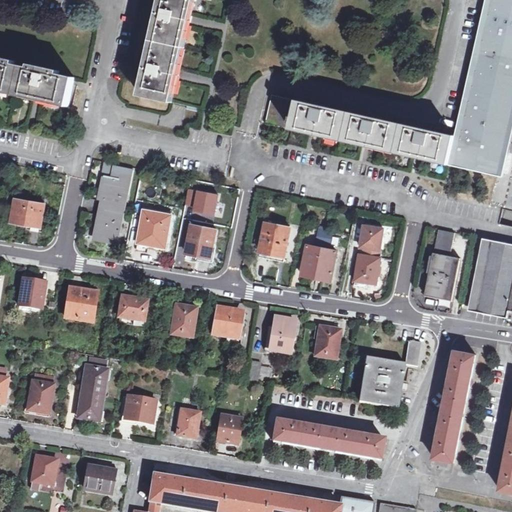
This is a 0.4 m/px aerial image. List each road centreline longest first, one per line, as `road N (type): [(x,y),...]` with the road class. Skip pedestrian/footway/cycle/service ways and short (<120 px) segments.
road 1 (residential): [(61,260),(453,327)]
road 2 (unclassified): [(458,0),(436,102),(409,111),(272,81),(258,92),(251,162)]
road 3 (unclassified): [(61,260),(116,0)]
road 4 (unclassified): [(385,489),(138,449)]
road 5 (unclassified): [(385,489),(453,327)]
road 6 (unclassified): [(138,449),(0,428)]
